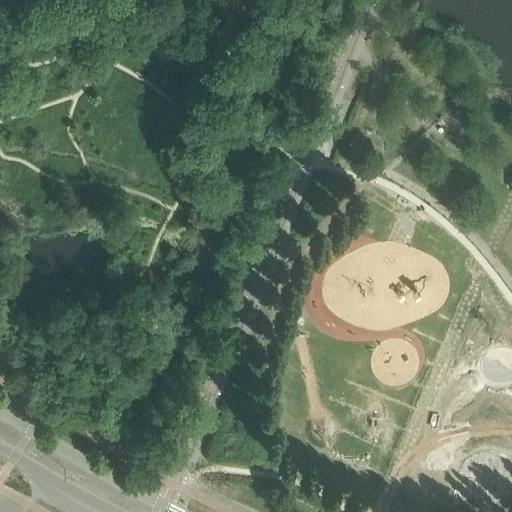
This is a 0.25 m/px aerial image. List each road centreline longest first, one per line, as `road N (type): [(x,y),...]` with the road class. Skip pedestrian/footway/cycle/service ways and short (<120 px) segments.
road 1 (tertiary): [(177,511),(0,410)]
road 2 (tertiary): [(0,444),(116,511)]
